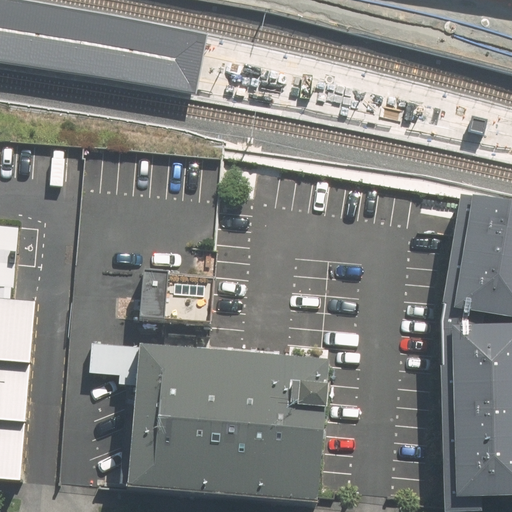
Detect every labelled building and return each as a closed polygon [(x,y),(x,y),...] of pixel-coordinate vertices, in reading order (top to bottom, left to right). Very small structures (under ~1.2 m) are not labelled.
[(0,0),(0,66),(24,70),(196,96),(208,39),(36,5),(6,0),(0,0)] [(511,0),(293,0),(511,41),(511,0)] [(511,223),(459,214),(440,321),(511,333),(511,223)] [(16,234),(0,232),(0,292),(11,293),(16,234)] [(130,279),(129,331),(207,333),(208,280),(130,279)] [(0,306),(10,307),(11,293),(0,292),(0,306)] [(0,482),(19,484),(31,309),(10,307),(0,306),(0,482)] [(511,339),(441,341),(445,510),(511,508),(511,339)] [(136,349),(123,481),(315,500),(327,368),(136,349)]
